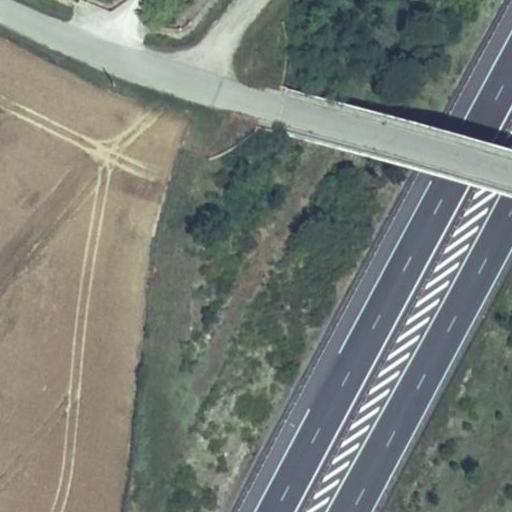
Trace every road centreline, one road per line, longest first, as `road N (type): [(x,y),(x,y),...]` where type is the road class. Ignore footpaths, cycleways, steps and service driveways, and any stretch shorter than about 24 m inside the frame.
road 1 (unclassified): [(0,10),(201,89),(511,179)]
road 2 (motorway): [(511,66),(275,511)]
road 3 (motorway): [(351,511),(511,208)]
